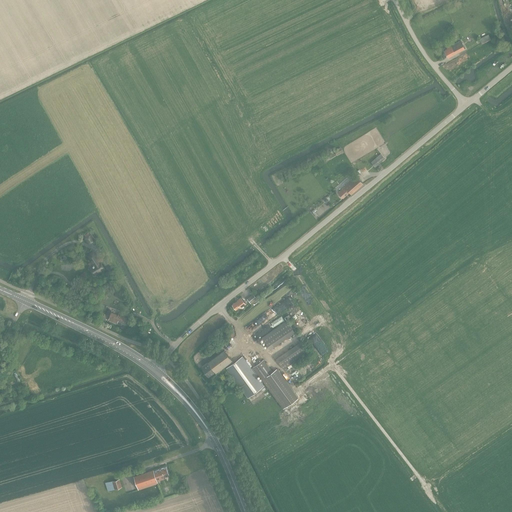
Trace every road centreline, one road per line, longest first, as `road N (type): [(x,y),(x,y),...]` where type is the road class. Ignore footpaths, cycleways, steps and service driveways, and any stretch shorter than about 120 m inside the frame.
road 1 (tertiary): [(164,357),(465,105)]
road 2 (secondary): [(244,511),(207,429),(153,370)]
road 3 (secondary): [(153,370),(24,300)]
road 4 (unclassified): [(465,105),(394,0)]
